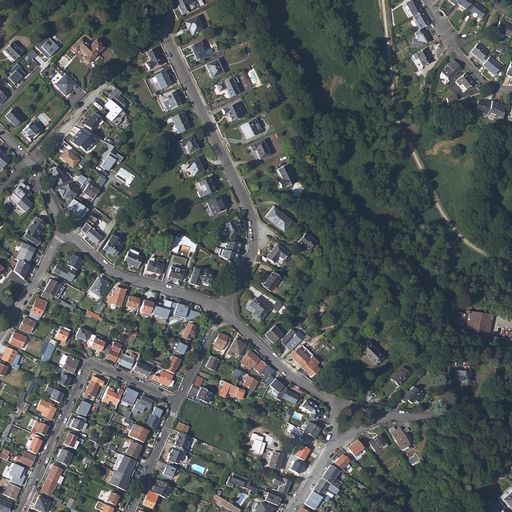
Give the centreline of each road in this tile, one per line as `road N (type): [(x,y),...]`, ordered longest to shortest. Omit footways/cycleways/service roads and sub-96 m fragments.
road 1 (residential): [(163,19),(253,226),(252,249),(220,310)]
road 2 (track): [(511,264),(474,248),(435,202),(394,110),(383,0)]
road 3 (residential): [(19,511),(84,368),(95,364),(177,402)]
road 4 (residential): [(61,223),(121,277),(220,310)]
road 5 (residential): [(220,310),(333,400)]
road 6 (residential): [(381,414),(477,417),(511,402)]
road 7 (residential): [(511,90),(481,80),(425,0)]
road 8 (residential): [(177,402),(128,511)]
